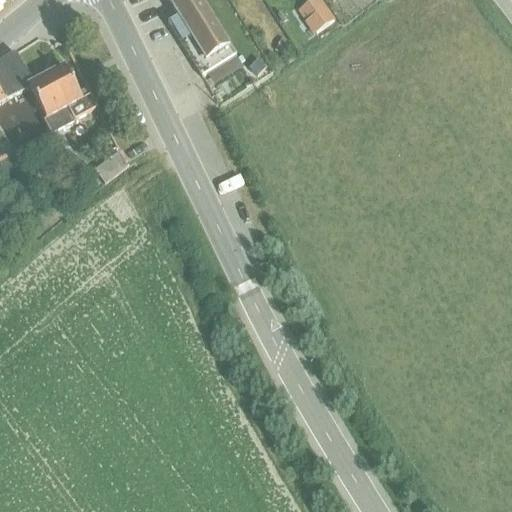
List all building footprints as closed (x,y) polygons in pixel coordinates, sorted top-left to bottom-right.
[(167,0),(178,17),(169,25),(203,80),(208,77),(237,59),(201,0),(167,0)] [(316,0),(298,13),(314,37),(336,22),(321,0),(316,0)] [(282,39),(276,52),(285,57),(291,44),(282,39)] [(0,64),(0,108),(8,104),(8,103),(34,90),(32,86),(17,55),(16,55),(0,64)] [(237,59),(208,77),(215,88),(244,70),(237,59)] [(268,69),(259,61),(249,73),(257,80),(268,69)] [(34,85),(32,86),(34,90),(47,121),(45,122),(52,135),(53,136),(58,134),(99,111),(89,91),(79,95),(66,69),(34,85)] [(52,135),(0,161),(0,177),(64,145),(58,134),(53,136),(52,135)] [(120,154),(95,173),(106,187),(128,169),(126,166),(120,154)]
